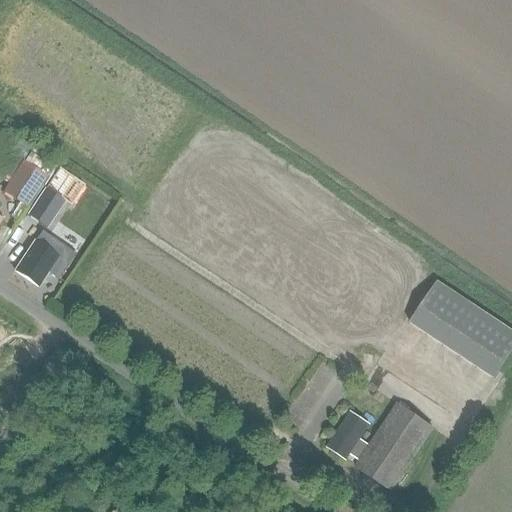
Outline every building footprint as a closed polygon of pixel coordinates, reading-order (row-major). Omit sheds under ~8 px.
[(52,162),(3,129),(0,134),(0,177),(11,184),(5,192),(24,205),(52,162)] [(44,189),(26,215),(46,229),(64,203),(44,189)] [(17,269),(40,285),(60,255),(49,248),(54,240),(43,232),(37,240),(17,269)] [(511,354),(511,332),(437,283),(409,325),(494,381),(511,354)] [(345,461),(348,456),(356,462),(352,468),(389,493),(431,432),(395,406),(367,447),(359,441),(368,427),(348,414),(327,449),(345,461)]
